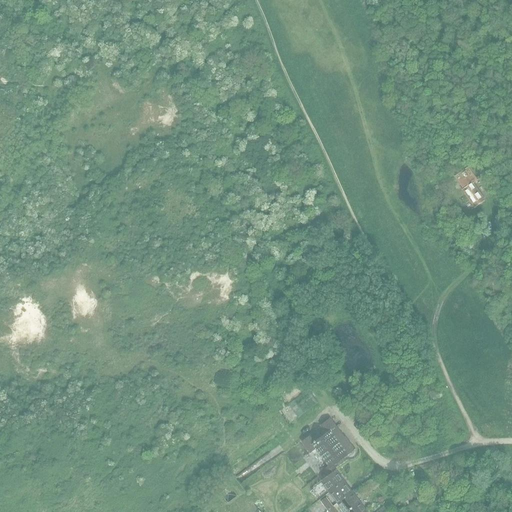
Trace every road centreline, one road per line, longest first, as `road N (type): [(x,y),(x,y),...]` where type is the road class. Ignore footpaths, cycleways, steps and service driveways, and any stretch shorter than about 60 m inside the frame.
road 1 (unclassified): [(511,440),(388,467),(345,422)]
road 2 (unknown): [(432,346),(439,307),(479,261),(486,234)]
